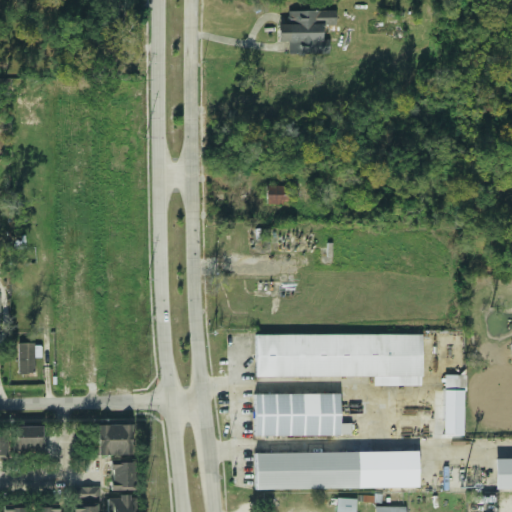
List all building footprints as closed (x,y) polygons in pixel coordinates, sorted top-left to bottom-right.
[(328,53),(328,40),(320,40),(320,11),(286,12),(286,24),(276,24),(276,41),(287,41),(287,54),(328,53)] [(264,205),(286,205),(286,185),(264,185),(264,205)] [(372,377),(372,386),(420,386),(420,335),(254,335),(254,377),(372,377)] [(32,373),(32,343),(17,343),(17,373),(32,373)] [(462,436),(462,375),(442,375),(442,436),(462,436)] [(339,395),(253,395),(253,436),(350,436),(350,424),(339,424),(339,395)] [(130,455),(130,425),(97,425),(97,455),(130,455)] [(11,427),(11,451),(42,451),(42,427),(11,427)] [(0,455),(8,454),(2,430),(0,430),(0,455)] [(254,490),(410,489),(409,453),(254,453),(254,490)] [(511,458),(493,459),(493,490),(511,489),(511,458)] [(133,490),(133,462),(108,462),(108,490),(133,490)] [(72,511),(96,511),(96,487),(72,488),(72,511)] [(106,496),(106,511),(133,511),(133,496),(106,496)] [(335,511),(355,511),(355,499),(335,499),(335,511)]
